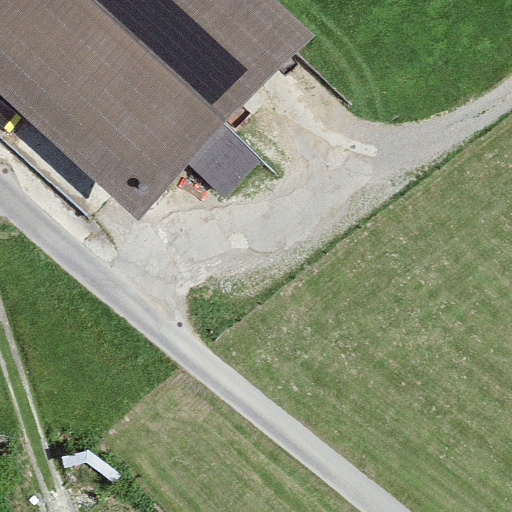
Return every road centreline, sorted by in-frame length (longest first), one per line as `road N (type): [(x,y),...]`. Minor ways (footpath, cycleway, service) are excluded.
road 1 (unclassified): [(0,194),(381,511)]
road 2 (track): [(139,314),(272,204),(413,156),(511,103)]
road 3 (track): [(61,511),(0,302)]
